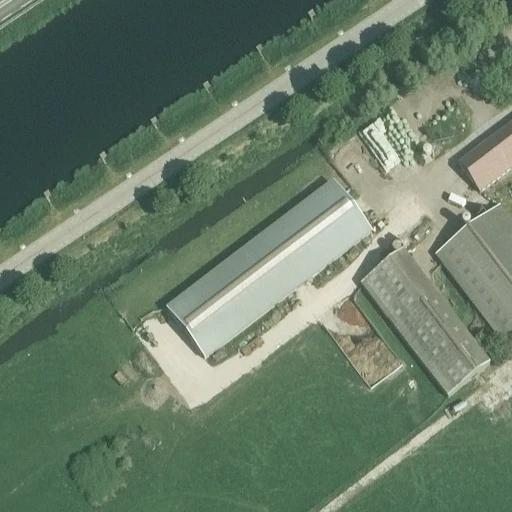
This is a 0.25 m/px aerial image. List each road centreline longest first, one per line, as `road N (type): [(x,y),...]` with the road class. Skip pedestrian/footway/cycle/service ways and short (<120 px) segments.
road 1 (unclassified): [(0,279),(415,0)]
road 2 (track): [(511,370),(328,511)]
road 3 (unknown): [(511,97),(364,201)]
